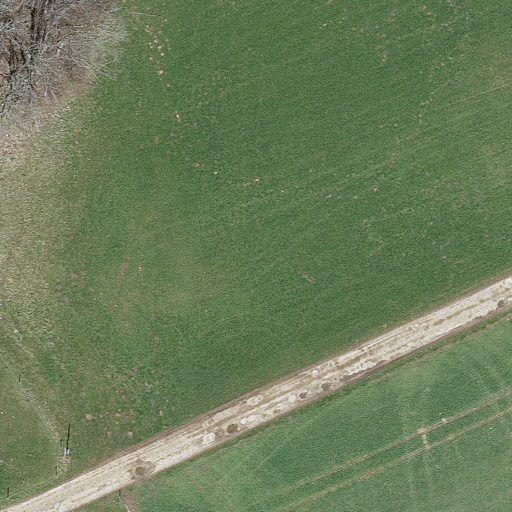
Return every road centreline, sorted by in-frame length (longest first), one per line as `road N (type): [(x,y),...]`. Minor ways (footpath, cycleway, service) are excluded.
road 1 (track): [(511,292),(16,511)]
road 2 (track): [(0,350),(82,483)]
